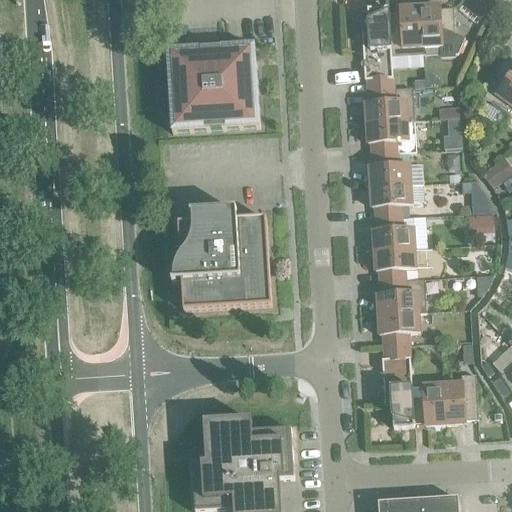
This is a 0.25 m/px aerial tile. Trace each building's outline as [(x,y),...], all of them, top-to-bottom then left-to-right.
[(354,0),(342,0),(343,12),(355,11),(354,0)] [(478,0),(469,0),(463,8),(480,22),(490,11),(478,0)] [(440,9),(420,10),(422,51),(424,51),(441,50),(442,58),(458,57),(459,55),(464,43),(464,41),(454,37),(453,12),(440,12),(440,9)] [(422,51),(420,10),(400,11),(400,15),(389,16),(391,60),(424,58),(424,51),(422,51)] [(368,95),(394,94),(393,93),(391,60),(389,16),(388,12),(368,13),(369,37),(362,37),(364,64),(367,65),(367,69),(364,71),(365,84),(367,83),(368,95)] [(464,43),(459,55),(462,56),(467,44),(464,43)] [(167,56),(172,137),(260,132),(255,50),(217,52),(217,44),(200,45),(201,54),(167,56)] [(509,118),(511,113),(511,111),(511,64),(504,59),(484,101),(493,106),(509,118)] [(425,83),(414,83),(414,93),(425,92),(425,83)] [(365,108),(367,127),(407,125),(407,126),(414,126),(412,92),(393,93),(394,94),(368,95),(369,107),(365,108)] [(460,111),(439,112),(440,123),(460,122),(460,111)] [(372,147),(372,159),(397,158),(397,157),(416,156),(414,126),(407,126),(407,125),(367,127),(368,147),(372,147)] [(448,140),(443,140),(444,153),(462,152),(462,139),(448,140)] [(370,171),(371,191),(411,189),(410,169),(398,170),(397,158),(372,159),(373,171),(370,171)] [(511,171),(504,160),(482,178),(492,191),(511,178),(511,171)] [(459,177),(448,178),(449,187),(460,186),(459,177)] [(470,186),(462,186),(462,198),(471,198),(470,186)] [(376,211),(376,223),(401,221),(401,209),(412,209),(411,189),(371,191),(372,211),(376,211)] [(191,226),(178,227),(183,314),(271,309),(266,221),(237,223),(237,213),(190,216),(191,226)] [(374,235),(375,255),(415,253),(414,233),(402,233),(401,221),(376,223),(377,235),(374,235)] [(379,275),(380,287),(405,285),(405,273),(416,273),(415,253),(375,255),(376,275),(379,275)] [(378,319),(419,317),(426,317),(424,283),(405,285),(380,287),(381,299),(377,299),(378,319)] [(383,339),(384,351),(410,349),(409,337),(420,337),(419,317),(378,319),(379,339),(383,339)] [(410,349),(384,351),(385,363),(382,363),(383,375),(386,377),(386,381),(383,383),(385,409),(392,409),(393,432),(415,431),(414,427),(413,402),(410,349)] [(487,366),(481,370),(488,380),(494,376),(487,366)] [(511,370),(510,373),(501,379),(511,396),(511,370)] [(462,387),(444,388),(446,429),(466,428),(466,424),(478,423),(475,379),(462,380),(462,387)] [(424,401),(413,402),(414,427),(426,427),(426,430),(446,429),(444,388),(423,389),(424,401)] [(195,511),(282,511),(280,483),(294,482),(291,432),(253,434),(252,422),(204,425),(206,465),(192,466),(195,511)] [(378,511),(459,511),(459,502),(379,507),(378,511)]
